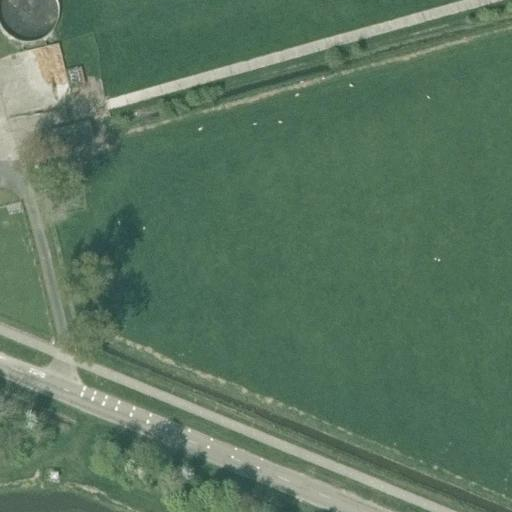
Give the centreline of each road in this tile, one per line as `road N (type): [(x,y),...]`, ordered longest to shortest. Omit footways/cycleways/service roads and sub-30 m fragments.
road 1 (track): [(490,0),(0,137)]
road 2 (secondary): [(359,511),(0,367)]
